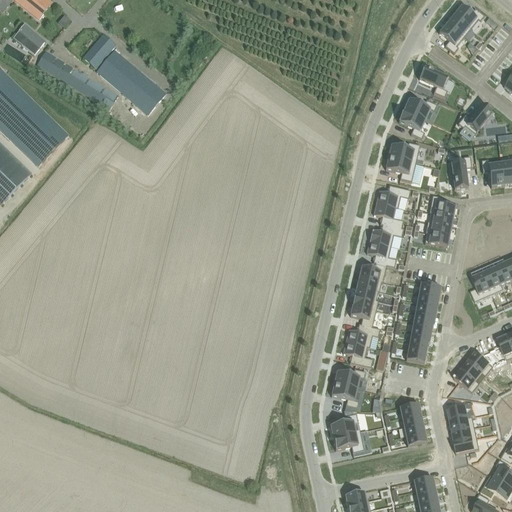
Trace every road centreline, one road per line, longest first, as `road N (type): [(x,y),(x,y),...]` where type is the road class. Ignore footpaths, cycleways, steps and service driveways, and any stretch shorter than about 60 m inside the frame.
road 1 (tertiary): [(319,496),(305,401),(367,137),(412,41)]
road 2 (residential): [(442,350),(467,208),(511,202)]
road 3 (residential): [(319,496),(446,469)]
road 4 (residential): [(511,115),(412,41)]
road 5 (residential): [(446,469),(431,399),(442,350)]
